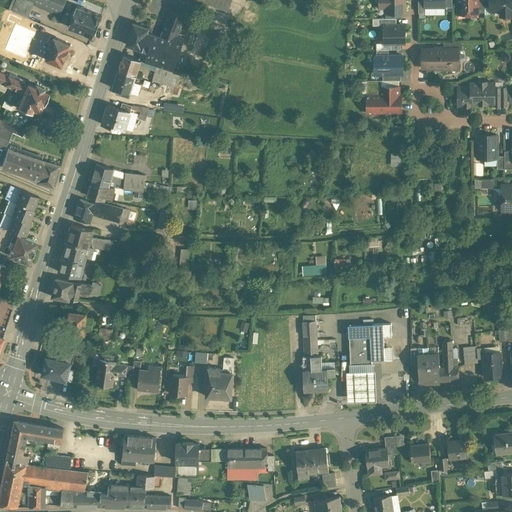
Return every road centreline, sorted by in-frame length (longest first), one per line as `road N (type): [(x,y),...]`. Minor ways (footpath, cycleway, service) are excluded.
road 1 (secondary): [(127,0),(7,392)]
road 2 (secondary): [(346,413),(190,424),(117,418),(7,392)]
road 3 (secondary): [(511,395),(346,413)]
